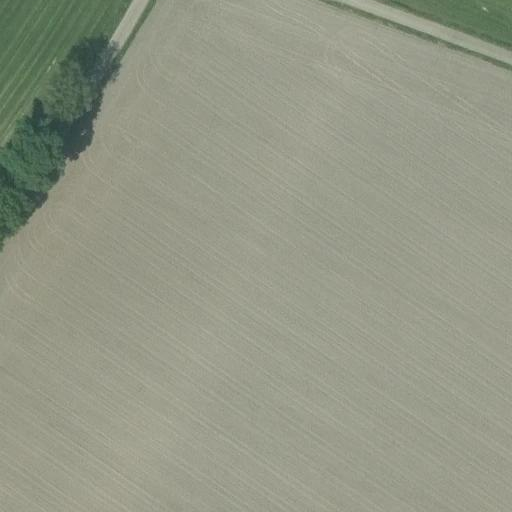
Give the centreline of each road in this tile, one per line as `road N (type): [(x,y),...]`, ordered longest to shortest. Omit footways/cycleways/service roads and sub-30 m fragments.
road 1 (unclassified): [(0,215),(144,0)]
road 2 (unclassified): [(511,63),(343,0)]
